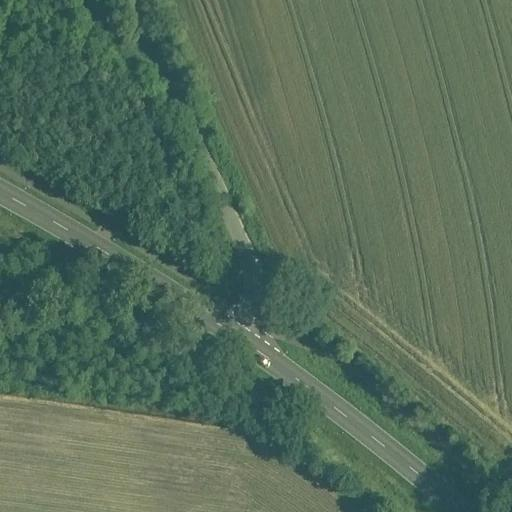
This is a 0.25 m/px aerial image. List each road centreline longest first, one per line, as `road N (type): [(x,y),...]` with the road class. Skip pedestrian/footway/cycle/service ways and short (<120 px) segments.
road 1 (unclassified): [(149,0),(253,278),(256,318),(246,345)]
road 2 (tertiary): [(246,345),(0,197)]
road 3 (tertiary): [(467,511),(313,387),(246,345)]
